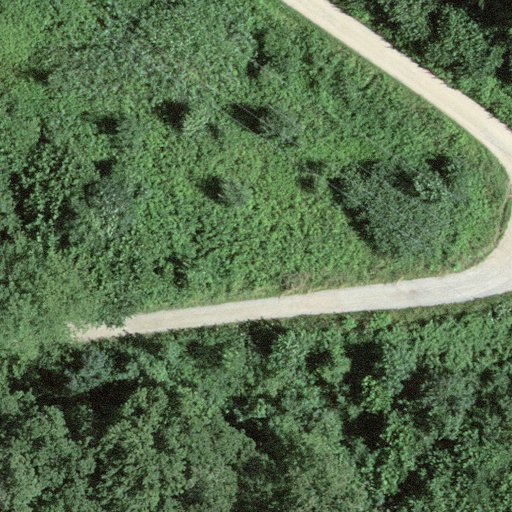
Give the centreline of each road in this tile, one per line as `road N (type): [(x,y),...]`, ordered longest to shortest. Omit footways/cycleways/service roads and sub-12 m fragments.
road 1 (track): [(0,337),(511,266)]
road 2 (track): [(308,0),(511,147)]
